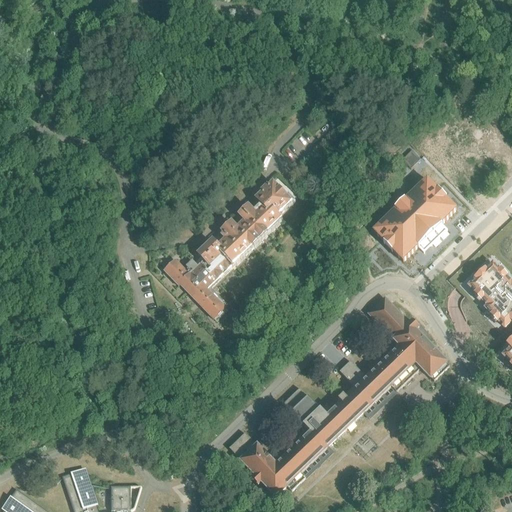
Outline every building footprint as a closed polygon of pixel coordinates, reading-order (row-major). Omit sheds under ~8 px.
[(453,134),(437,151),(451,166),(450,166),(461,177),(458,179),(463,184),(465,182),(476,193),(493,176),(495,177),(497,175),(496,174),(501,168),(502,170),(504,167),(503,166),(511,157),(511,122),(504,114),(486,131),(484,129),(474,139),(476,141),(468,149),(453,134)] [(344,141),(335,132),(328,138),(338,147),(344,141)] [(328,138),(322,144),(331,153),(338,147),(328,138)] [(331,153),(322,144),(316,150),(325,159),(331,153)] [(316,150),(309,156),(319,166),(325,159),(316,150)] [(412,152),(402,161),(411,170),(420,161),(412,152)] [(309,156),(303,162),(313,172),(319,166),(309,156)] [(313,172),(303,162),(297,168),(306,178),(313,172)] [(431,247),(432,246),(439,239),(439,240),(440,239),(439,238),(446,232),(447,232),(447,231),(446,232),(442,227),(442,226),(457,211),(446,200),(447,200),(446,199),(446,200),(438,192),(439,192),(439,191),(438,191),(427,180),(373,233),(384,243),(383,244),(384,245),(385,244),(392,251),(391,252),(392,253),(392,252),(403,263),(418,249),(419,249),(419,248),(420,249),(421,248),(420,247),(425,242),(430,247),(431,247)] [(260,197),(256,200),(259,203),(251,210),(249,208),(239,217),(241,219),(234,227),(232,224),(227,229),(225,227),(221,231),(223,233),(222,233),(224,236),(215,245),(213,243),(198,256),(200,258),(194,265),(192,263),(188,268),(189,269),(186,273),(176,263),(165,273),(179,287),(180,286),(214,321),(225,310),(210,294),(236,269),(233,266),(281,221),(278,217),(292,204),(273,184),(271,187),(270,185),(259,195),(260,197)] [(477,283),(470,289),(471,290),(475,294),(476,295),(477,296),(474,298),(480,305),(482,302),(487,308),(488,309),(485,311),(492,318),(490,320),(496,326),(499,323),(505,330),(511,323),(511,343),(508,348),(511,351),(504,358),(511,366),(511,285),(511,286),(506,280),(508,277),(502,271),(499,274),(493,267),(486,274),(483,271),(474,280),(477,283)] [(132,294),(129,285),(116,289),(119,297),(132,294)] [(134,302),(132,294),(119,297),(121,306),(134,302)] [(410,326),(385,300),(369,316),(400,348),(367,380),(351,363),(340,373),(356,391),(347,400),(344,397),(339,402),(342,405),(333,413),(327,406),(321,412),(300,390),(284,406),(311,434),(277,467),(245,435),(229,450),(256,478),(252,481),(258,487),(261,484),(276,499),(287,489),(291,494),(306,480),(301,475),(391,388),(397,394),(421,370),(431,380),(434,383),(450,368),(446,365),(447,365),(416,332),(419,329),(413,323),(410,326)] [(124,314),(136,310),(134,302),(121,306),(124,314)] [(139,319),(136,310),(124,314),(126,323),(139,319)] [(141,327),(139,319),(126,323),(128,331),(141,327)] [(144,336),(141,327),(128,331),(131,339),(144,336)] [(132,511),(133,511),(134,511),(135,510),(135,509),(135,508),(142,488),(111,489),(111,491),(111,511),(98,511),(90,488),(85,471),(75,474),(76,474),(72,475),(62,478),(73,511),(46,511),(17,491),(11,499),(9,502),(3,510),(5,511),(132,511)]
